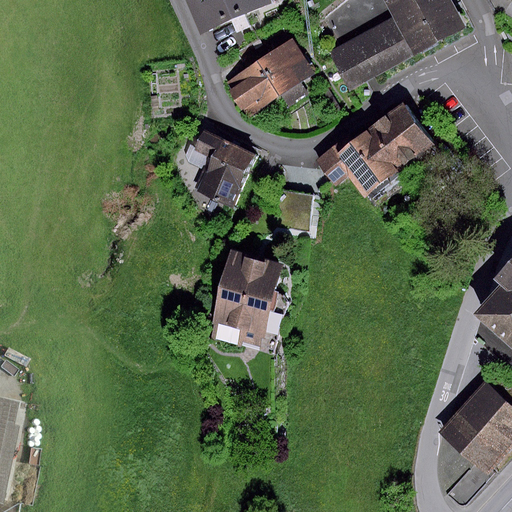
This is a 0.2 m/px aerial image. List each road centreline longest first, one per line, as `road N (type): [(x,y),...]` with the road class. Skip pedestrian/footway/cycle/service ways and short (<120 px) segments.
road 1 (residential): [(479,90),(460,79),(427,77),(325,145),(301,152),(253,132),(223,108),(178,0)]
road 2 (residential): [(431,511),(422,475),(429,440),(511,186)]
